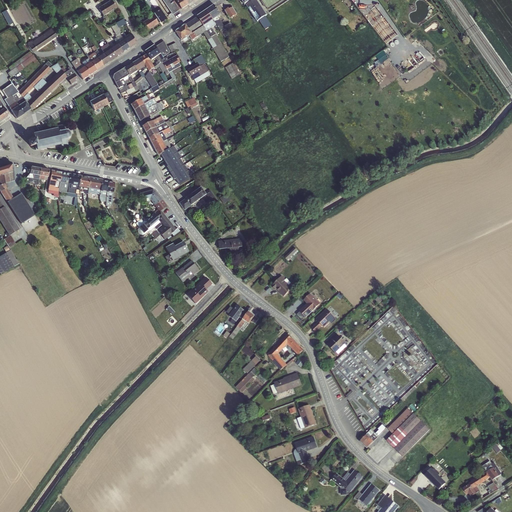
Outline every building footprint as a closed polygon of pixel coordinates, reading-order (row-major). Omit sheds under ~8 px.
[(104,16),(118,7),(113,0),(110,0),(99,7),(104,16)] [(150,0),(145,0),(152,10),(159,5),(155,0),(150,0)] [(188,5),(184,0),(173,0),(174,1),(172,2),(170,0),(161,0),(172,15),(188,5)] [(241,0),(245,5),(246,5),(257,22),(267,15),(256,0),(241,0)] [(207,10),(216,25),(225,38),(230,35),(229,33),(234,30),(230,23),(224,26),(218,18),(221,15),(214,5),(207,10)] [(167,19),(158,6),(151,10),(160,24),(167,19)] [(234,6),(226,10),(230,18),(238,14),(234,6)] [(391,26),(377,6),(365,14),(378,34),(391,26)] [(9,25),(15,22),(10,9),(4,11),(9,25)] [(192,34),(189,36),(192,40),(204,33),(221,62),(229,57),(212,28),(216,25),(207,10),(186,24),(192,34)] [(140,27),(144,33),(159,24),(153,15),(142,23),(143,24),(140,27)] [(112,25),(119,37),(123,35),(118,28),(127,23),(124,18),(112,25)] [(192,34),(186,24),(175,32),(181,41),(185,42),(188,40),(187,37),(189,36),(192,34)] [(27,44),(33,53),(58,36),(52,28),(31,42),(30,41),(27,44)] [(123,39),(129,49),(136,44),(131,34),(123,39)] [(129,49),(123,39),(117,44),(123,53),(129,49)] [(161,54),(163,57),(170,53),(164,42),(156,46),(155,45),(146,52),(152,60),(156,58),(161,54)] [(123,53),(117,44),(110,48),(116,57),(123,53)] [(116,57),(110,48),(97,57),(103,66),(116,57)] [(11,71),(7,73),(11,78),(33,62),(34,64),(37,62),(33,55),(32,55),(30,52),(8,68),(11,71)] [(133,63),(143,79),(145,77),(150,72),(155,68),(155,67),(154,65),(153,64),(146,54),(133,63)] [(161,54),(156,58),(158,62),(156,63),(157,65),(155,67),(155,68),(156,69),(159,67),(162,72),(164,72),(166,75),(169,74),(175,83),(177,82),(174,75),(182,70),(181,68),(182,67),(180,63),(181,63),(177,55),(169,59),(167,57),(164,58),(163,57),(161,54)] [(388,55),(376,61),(377,65),(390,59),(388,55)] [(90,61),(96,71),(103,66),(97,57),(90,61)] [(45,64),(51,70),(52,69),(57,74),(61,70),(61,69),(57,63),(52,66),(48,61),(45,64)] [(96,71),(90,61),(83,66),(90,75),(96,71)] [(226,66),(232,78),(242,74),(237,62),(226,66)] [(126,67),(136,84),(143,79),(133,63),(126,67)] [(18,92),(22,96),(22,97),(25,101),(27,103),(31,98),(28,93),(33,87),(38,92),(42,88),(47,84),(42,79),(51,70),(45,64),(31,78),(21,89),(18,92)] [(199,64),(188,70),(194,80),(208,72),(204,64),(200,66),(199,64)] [(82,80),(90,75),(83,66),(76,71),(82,80)] [(61,70),(66,77),(69,75),(67,71),(66,72),(63,67),(61,69),(61,70)] [(136,84),(126,67),(114,75),(113,78),(121,94),(127,92),(128,95),(139,89),(136,84)] [(47,84),(42,88),(48,96),(66,78),(66,77),(61,70),(57,74),(47,84)] [(66,77),(66,78),(71,85),(78,80),(73,73),(69,75),(66,77)] [(18,92),(12,84),(2,90),(7,98),(4,100),(8,106),(11,111),(18,106),(25,101),(22,97),(22,96),(18,98),(16,94),(18,92)] [(42,88),(38,92),(31,98),(27,103),(25,101),(31,109),(31,110),(32,111),(48,96),(42,88)] [(94,111),(113,101),(108,92),(105,94),(101,88),(98,90),(101,95),(91,100),(89,96),(85,98),(88,105),(90,104),(94,111)] [(135,111),(152,100),(148,95),(131,105),(135,111)] [(189,100),(192,108),(199,105),(195,97),(189,100)] [(137,116),(158,104),(154,99),(152,100),(135,111),(137,116)] [(25,101),(18,106),(24,114),(31,110),(31,109),(25,101)] [(158,104),(137,116),(140,122),(151,116),(151,117),(165,109),(163,105),(164,104),(162,101),(158,104)] [(18,106),(11,111),(16,119),(24,114),(18,106)] [(4,108),(0,110),(0,112),(4,118),(9,114),(4,108)] [(146,133),(165,123),(162,117),(143,126),(146,133)] [(165,123),(146,133),(149,139),(172,127),(169,121),(165,123)] [(71,136),(70,132),(69,131),(64,129),(63,124),(57,126),(57,128),(33,133),(34,138),(28,140),(29,147),(34,146),(35,150),(38,150),(61,145),(62,147),(68,145),(67,140),(69,138),(71,136)] [(154,147),(167,140),(166,138),(168,137),(167,136),(171,134),(170,132),(173,130),(172,127),(149,139),(154,147)] [(167,140),(154,147),(159,157),(166,151),(171,147),(167,140)] [(0,192),(21,224),(35,215),(21,193),(13,198),(7,188),(9,186),(7,183),(15,180),(13,164),(0,167),(0,192)] [(30,174),(39,176),(41,169),(31,167),(30,174)] [(39,176),(45,177),(48,178),(49,170),(41,169),(39,176)] [(50,180),(60,182),(62,173),(51,171),(50,180)] [(62,173),(60,182),(68,184),(70,174),(62,173)] [(39,176),(30,174),(26,178),(25,180),(26,182),(22,184),(27,192),(31,190),(27,184),(28,184),(28,183),(37,185),(38,185),(39,180),(39,176)] [(70,174),(68,184),(79,186),(80,176),(70,174)] [(176,179),(170,183),(174,188),(180,185),(176,179)] [(60,182),(50,180),(48,190),(58,192),(59,188),(59,187),(60,182)] [(60,182),(59,187),(63,188),(62,192),(67,193),(68,189),(68,184),(60,182)] [(67,193),(66,197),(75,198),(77,198),(80,198),(80,196),(80,190),(80,187),(79,186),(68,184),(68,189),(67,193)] [(201,187),(179,203),(185,211),(202,199),(207,206),(217,200),(210,190),(206,193),(201,187)] [(150,200),(154,205),(161,200),(155,191),(152,190),(140,193),(146,202),(150,200)] [(225,203),(230,199),(226,194),(221,198),(225,203)] [(166,207),(166,206),(161,200),(154,205),(158,211),(161,211),(166,207)] [(3,207),(0,209),(0,221),(9,236),(10,235),(19,230),(5,206),(3,207)] [(168,231),(173,227),(161,211),(158,211),(138,228),(144,233),(148,230),(147,229),(159,219),(168,231)] [(10,235),(9,236),(4,239),(9,248),(16,244),(10,235)] [(231,258),(240,256),(239,248),(243,247),(241,239),(218,242),(220,250),(230,249),(231,258)] [(172,261),(189,252),(183,241),(174,246),(173,243),(165,247),(172,261)] [(288,260),(299,251),(296,247),(285,257),(288,260)] [(6,253),(14,267),(19,264),(10,250),(6,253)] [(14,267),(6,253),(0,256),(0,273),(1,275),(14,267)] [(191,260),(175,273),(183,282),(189,277),(191,279),(195,276),(194,274),(199,270),(191,260)] [(279,278),(277,277),(273,280),(276,282),(271,286),(275,290),(276,290),(284,297),(292,289),(284,281),(285,280),(282,276),(279,278)] [(186,294),(195,304),(208,292),(206,290),(212,284),(205,277),(186,294)] [(296,315),(302,321),(320,304),(310,294),(303,300),(307,304),(299,311),(296,315)] [(229,336),(233,339),(240,330),(243,332),(251,321),(255,324),(259,319),(249,311),(247,312),(237,306),(235,309),(231,307),(227,312),(230,315),(229,317),(237,322),(240,318),(242,319),(229,336)] [(318,322),(311,328),(315,332),(322,326),(324,328),(329,323),(331,324),(336,319),(327,309),(316,320),(318,322)] [(267,355),(280,371),(287,365),(278,354),(287,345),(298,355),(304,350),(294,341),(287,335),(289,333),(288,332),(283,336),(284,337),(267,355)] [(326,344),(336,355),(347,344),(337,334),(326,344)] [(257,355),(252,360),(257,364),(261,359),(257,355)] [(252,360),(244,369),(248,373),(256,365),(252,360)] [(236,387),(243,393),(255,379),(253,377),(259,371),(255,367),(236,387)] [(278,395),(302,386),(297,373),(283,378),(283,379),(274,383),(274,385),(270,386),(273,395),(278,393),(278,395)] [(305,429),(317,424),(310,405),(298,409),(305,429)] [(392,434),(386,440),(403,457),(429,430),(423,424),(426,420),(422,416),(419,420),(408,408),(388,428),(392,434)] [(371,429),(360,441),(367,448),(386,428),(382,424),(378,429),(378,430),(375,434),(371,429)] [(294,443),(302,464),(310,461),(307,452),(317,448),(314,436),(313,437),(294,443)] [(498,453),(504,448),(499,442),(493,446),(498,453)] [(486,472),(494,482),(496,481),(495,479),(501,474),(494,462),(491,463),(490,461),(482,466),(486,472)] [(446,483),(431,469),(424,476),(439,490),(446,483)] [(329,482),(333,485),(335,483),(340,487),(341,495),(346,495),(347,494),(348,495),(363,477),(354,470),(350,475),(348,472),(343,478),(336,474),(329,482)] [(494,482),(486,472),(479,476),(471,481),(468,483),(469,484),(462,489),(466,494),(468,493),(471,497),(475,495),(480,501),(484,498),(480,493),(482,490),(479,485),(488,480),(490,485),(487,487),(489,490),(487,491),(490,495),(498,489),(494,482)] [(359,492),(354,498),(358,501),(359,500),(367,506),(380,491),(371,484),(362,494),(359,492)] [(394,511),(399,507),(385,495),(377,505),(381,508),(377,511),(394,511)]
